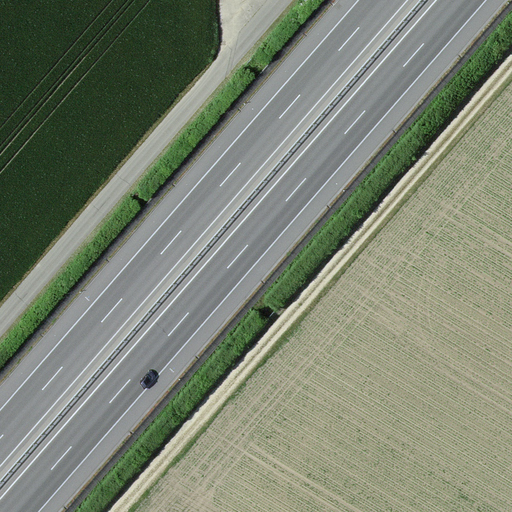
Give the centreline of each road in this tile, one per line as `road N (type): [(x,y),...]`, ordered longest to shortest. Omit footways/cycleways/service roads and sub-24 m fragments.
road 1 (motorway): [(14,511),(461,0)]
road 2 (track): [(116,511),(511,61)]
road 3 (motorway): [(382,0),(0,438)]
road 4 (track): [(0,323),(280,0)]
